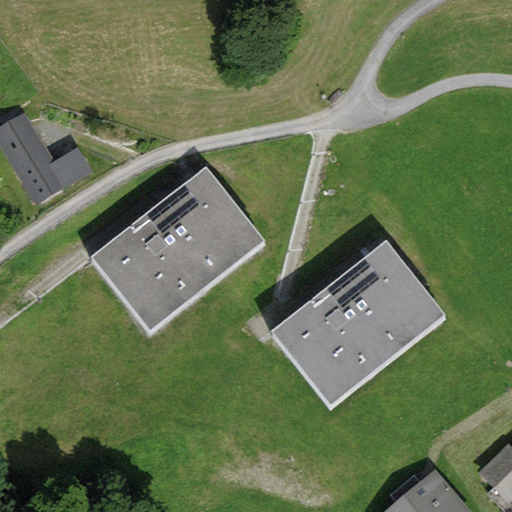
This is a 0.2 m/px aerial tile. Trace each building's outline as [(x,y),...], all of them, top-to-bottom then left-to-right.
[(84,166),(72,146),(46,160),(19,112),(13,116),(9,110),(0,114),(0,117),(3,122),(0,123),(0,135),(34,195),(84,166)] [(90,256),(147,329),(262,239),(204,166),(195,173),(245,237),(149,311),(100,248),(90,256)] [(195,173),(193,172),(98,247),(100,248),(149,311),(245,237),(195,173)] [(387,244),(384,239),(279,321),(280,323),(330,386),(425,312),(377,251),(387,244)] [(270,331),(327,404),(442,314),(387,244),(377,251),(425,312),(330,386),(280,323),(270,331)] [(506,493),(511,487),(511,446),(509,449),(505,445),(481,467),(506,493)] [(412,471),(402,479),(411,490),(421,481),(412,471)] [(466,511),(432,472),(421,481),(411,490),(402,479),(389,490),(398,501),(384,511),(466,511)]
